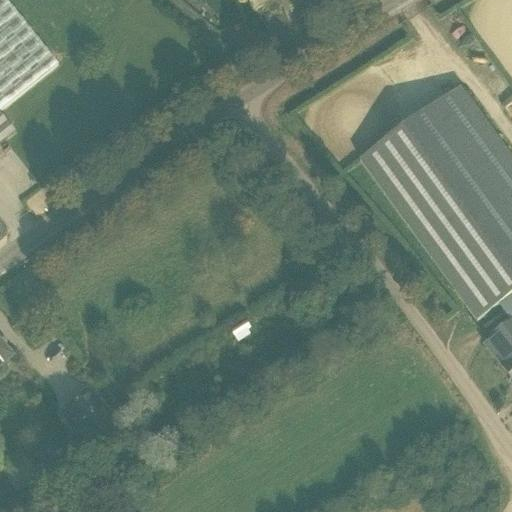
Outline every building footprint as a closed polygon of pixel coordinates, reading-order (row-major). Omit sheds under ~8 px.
[(0,0),(0,145),(15,134),(0,115),(0,112),(57,66),(3,0),(0,0)] [(248,0),(255,10),(271,0),(248,0)] [(360,162),(478,324),(499,308),(511,298),(511,160),(460,89),(360,162)] [(236,340),(248,333),(251,331),(247,323),(231,333),(236,340)] [(485,346),(504,370),(503,371),(511,382),(511,325),(485,346)] [(0,364),(12,355),(0,341),(0,364)] [(90,395),(67,413),(92,446),(116,428),(90,395)] [(59,459),(71,450),(67,445),(55,454),(59,459)] [(0,463),(0,467),(18,492),(43,473),(23,446),(0,463)]
